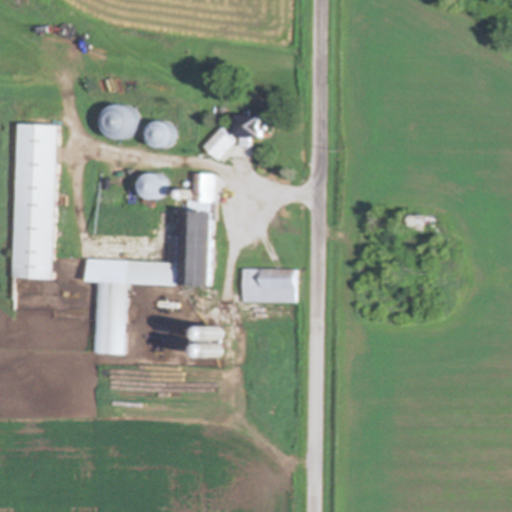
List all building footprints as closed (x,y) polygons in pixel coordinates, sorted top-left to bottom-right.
[(125,104),(128,104),(130,104),(132,105),(135,106),(136,107),(138,108),(139,109),(141,111),(142,113),(143,115),(143,117),(144,119),(144,121),(144,124),(143,126),(142,128),(141,130),(139,132),(138,134),(136,135),(134,136),(132,137),(130,138),(127,138),(125,138),(122,137),(121,137),(118,135),(116,134),(115,133),(113,130),(112,128),(111,126),(110,123),(110,121),(110,118),(111,116),(112,114),(113,112),(114,110),(116,108),(117,107),(120,105),(123,104),(125,104)] [(242,117),(267,118),(267,123),(271,123),(271,131),(267,131),(267,140),(255,140),(255,148),(246,148),(246,140),(242,140),(242,117)] [(167,120),(169,120),(172,121),(174,122),(176,124),(178,125),(179,128),(180,129),(181,131),(181,134),(181,135),(180,137),(180,139),(179,141),(178,142),(176,144),(174,145),(173,146),(170,147),(169,147),(167,147),(165,147),(163,146),(162,146),(160,145),(158,143),(157,142),(156,140),(155,139),(155,136),(154,135),(154,133),(155,131),(155,130),(156,128),(157,126),(158,124),(159,123),(161,122),(162,121),(165,121),(167,120)] [(19,279),(27,126),(66,128),(58,281),(19,279)] [(209,147),(227,129),(241,142),(224,161),(209,147)] [(147,185),(147,182),(148,181),(149,178),(150,176),(152,175),(155,173),(157,173),(160,172),(162,172),(165,173),(167,174),(169,176),(171,178),(172,180),(173,183),(173,185),(173,188),(172,190),(171,193),(169,195),(167,196),(165,198),(162,198),(160,198),(157,198),(155,197),(152,196),(150,194),(149,192),(148,190),(147,188),(147,185)] [(94,260),(173,264),(174,237),(187,238),(189,212),(192,212),(193,200),(198,201),(200,175),(220,175),(218,202),(221,202),(220,215),(219,215),(215,290),(133,286),(130,355),(100,354),(104,284),(93,284),(94,260)] [(198,195),(198,196),(198,197),(197,197),(197,198),(196,198),(195,199),(194,199),(193,199),(192,199),(192,198),(191,198),(190,197),(189,197),(189,196),(189,195),(189,194),(189,193),(189,192),(189,191),(190,191),(190,190),(191,190),(191,189),(192,189),(193,189),(194,189),(195,189),(196,189),(196,190),(197,190),(198,191),(198,192),(198,193),(199,193),(199,194),(198,194),(198,195)] [(429,219),(429,220),(429,221),(428,222),(428,223),(427,223),(426,224),(425,224),(424,224),(423,224),(422,224),(422,223),(421,223),(420,222),(420,221),(420,220),(419,220),(419,219),(420,218),(420,217),(420,216),(421,216),(422,215),(423,215),(424,215),(425,215),(426,215),(427,215),(427,216),(428,216),(428,217),(429,217),(429,218),(429,219)] [(248,270),(300,271),(300,303),(247,302),(248,270)] [(218,326),(219,326),(220,326),(221,327),(222,327),(223,328),(224,329),(225,330),(225,331),(225,332),(226,333),(226,334),(225,335),(225,336),(225,337),(224,338),(223,339),(222,339),(222,340),(221,340),(220,340),(219,340),(218,340),(217,340),(216,340),(215,340),(215,339),(214,339),(214,338),(213,338),(213,337),(212,337),(212,336),(212,335),(211,334),(211,333),(212,332),(212,331),(212,330),(213,329),(214,328),(215,327),(216,327),(217,326),(218,326)] [(217,347),(218,347),(219,347),(220,348),(221,348),(222,348),(222,349),(223,349),(223,350),(224,351),(224,352),(225,353),(225,354),(225,355),(224,355),(224,356),(224,357),(223,358),(223,359),(222,359),(222,360),(221,360),(220,360),(220,361),(219,361),(218,361),(217,361),(216,361),(215,360),(214,360),(214,359),(213,359),(212,358),(212,357),(211,356),(211,355),(211,354),(211,353),(211,352),(212,351),(212,350),(213,349),(214,349),(214,348),(215,348),(216,347),(217,347)]
